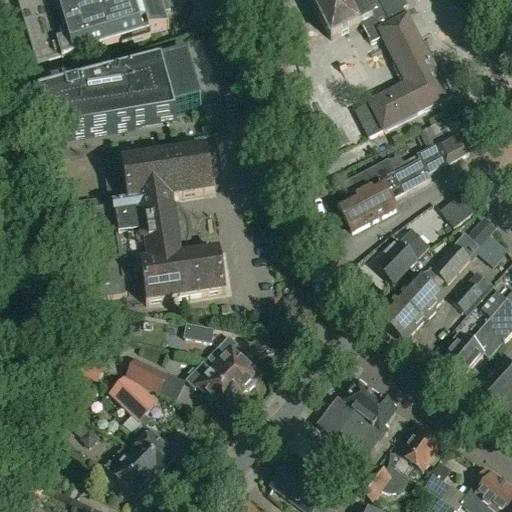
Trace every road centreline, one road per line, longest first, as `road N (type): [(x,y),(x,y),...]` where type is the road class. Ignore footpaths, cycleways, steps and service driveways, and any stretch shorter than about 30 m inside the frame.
road 1 (residential): [(325,279),(240,0)]
road 2 (unknown): [(277,122),(229,132),(218,121),(210,58),(194,41),(81,69)]
road 3 (residential): [(195,511),(345,341)]
road 4 (residential): [(325,279),(479,168)]
road 5 (residential): [(453,420),(345,341)]
